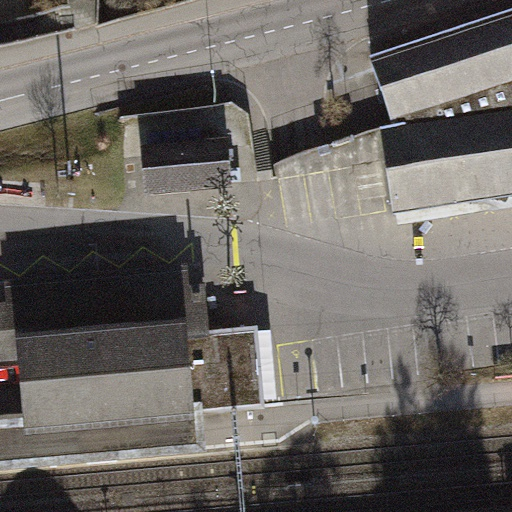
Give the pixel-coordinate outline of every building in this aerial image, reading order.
[(511,19),(374,64),(398,134),(383,136),(388,163),(397,214),(511,197),(511,19)] [(229,153),(150,160),(153,193),(232,186),(229,153)] [(209,339),(206,293),(191,294),(190,283),(13,298),(14,311),(0,312),(0,357),(29,354),(35,419),(36,429),(95,424),(96,431),(126,429),(125,421),(192,416),(191,407),(186,341),(209,339)] [(209,339),(186,341),(191,407),(207,406),(258,402),(253,336),(209,339)] [(0,476),(211,458),(207,406),(191,407),(192,416),(125,421),(126,429),(96,431),(95,424),(36,429),(35,419),(0,421),(0,476)]
